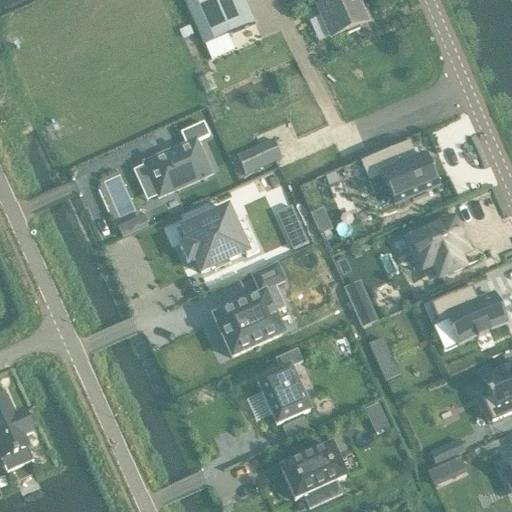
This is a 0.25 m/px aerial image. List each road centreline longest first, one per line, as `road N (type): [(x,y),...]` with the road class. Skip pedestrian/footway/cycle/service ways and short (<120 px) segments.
road 1 (tertiary): [(511,191),(428,0)]
road 2 (residential): [(64,329),(146,511)]
road 3 (residential): [(0,185),(64,329)]
